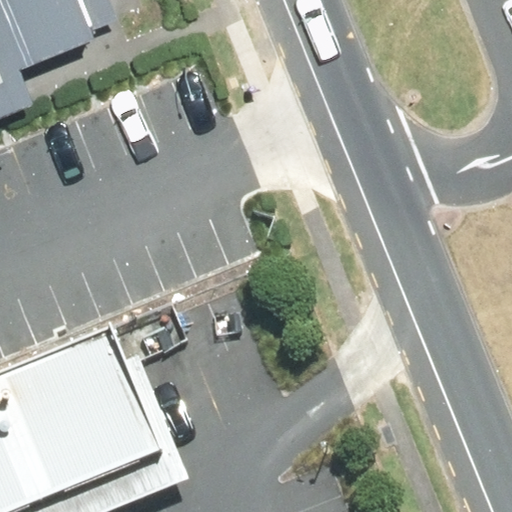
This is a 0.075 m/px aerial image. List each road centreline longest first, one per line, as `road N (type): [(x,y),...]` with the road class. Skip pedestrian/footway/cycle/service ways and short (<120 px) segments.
road 1 (primary): [(511,484),(378,157)]
road 2 (primary): [(378,157),(315,0)]
road 3 (primary): [(511,159),(495,166),(378,157)]
